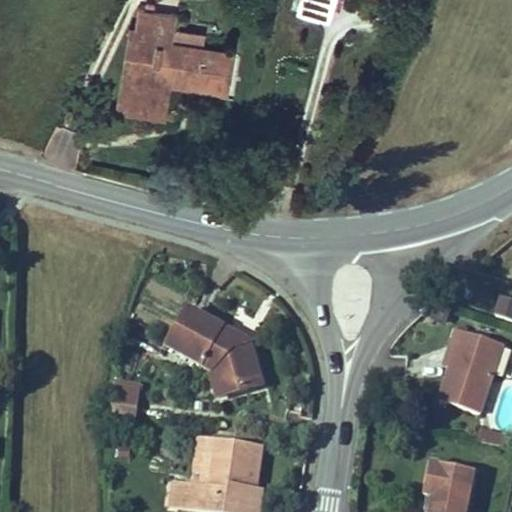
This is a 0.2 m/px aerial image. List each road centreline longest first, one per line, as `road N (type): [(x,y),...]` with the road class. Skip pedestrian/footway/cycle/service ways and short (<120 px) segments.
road 1 (tertiary): [(0,170),(242,232),(308,237)]
road 2 (residential): [(348,376),(407,278),(420,244),(417,226)]
road 3 (residential): [(308,237),(314,287),(348,376)]
road 4 (residential): [(348,376),(330,511)]
